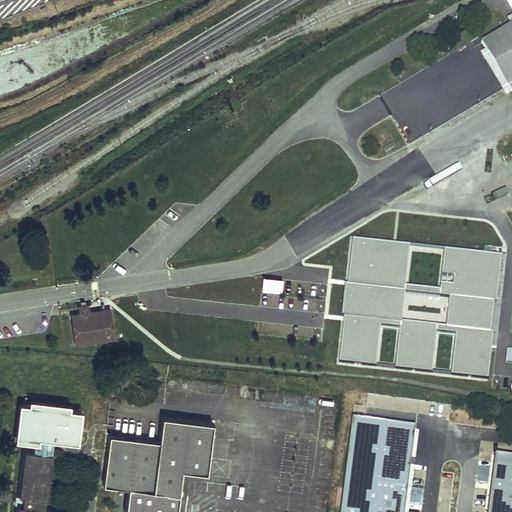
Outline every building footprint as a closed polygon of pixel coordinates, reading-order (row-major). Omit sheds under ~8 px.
[(511,22),(482,40),(508,84),(511,81),(511,22)] [(453,276),(452,285),(440,284),(440,290),(405,286),(410,246),(351,239),(342,317),(344,317),(338,363),(375,367),(380,326),(400,328),(395,369),(431,373),(436,332),(455,334),(451,375),(488,379),(493,332),(491,332),(500,255),(444,249),(441,275),(453,276)] [(261,291),(281,293),(282,279),(262,277),(261,291)] [(73,313),(73,319),(100,315),(103,308),(90,311),(88,303),(81,304),(82,312),(73,313)] [(103,308),(100,315),(73,319),(77,341),(115,336),(110,307),(103,308)] [(312,341),(314,328),(258,319),(256,332),(312,341)] [(81,411),(69,410),(69,404),(30,399),(29,405),(20,404),(15,439),(37,442),(36,451),(23,450),(17,496),(23,497),(22,505),(16,505),(15,511),(70,511),(71,511),(43,508),(53,440),(77,443),(81,411)] [(340,511),(404,511),(416,423),(353,414),(340,511)] [(159,442),(109,436),(103,486),(128,489),(124,511),(176,511),(182,471),(207,474),(213,423),(162,417),(159,442)] [(213,440),(212,458),(226,459),(228,441),(213,440)] [(511,511),(511,453),(496,451),(487,511),(511,511)]
